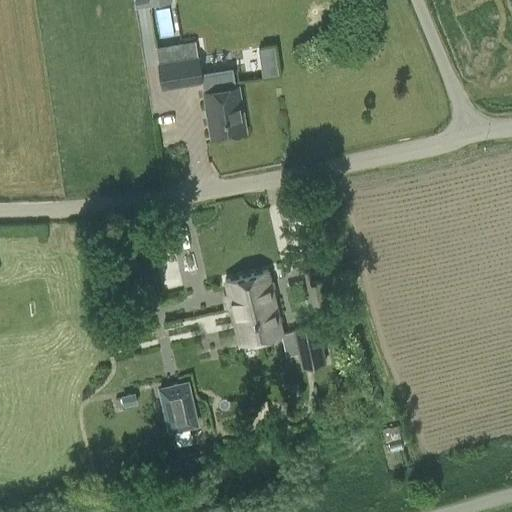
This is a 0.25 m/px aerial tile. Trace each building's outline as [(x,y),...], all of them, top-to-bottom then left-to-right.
[(163,90),(204,83),(200,56),(199,56),(196,41),(157,47),(160,62),(158,62),(163,90)] [(264,75),(281,72),(275,42),(257,45),(264,75)] [(204,91),(212,137),(246,131),(238,85),(204,91)] [(226,280),(241,343),(284,332),(269,270),(226,280)] [(327,363),(319,323),(293,329),(294,331),(288,332),(292,355),(299,353),(302,368),(327,363)] [(187,381),(158,388),(168,429),(197,422),(187,381)] [(122,407),(137,404),(135,392),(120,395),(119,395),(122,407)]
